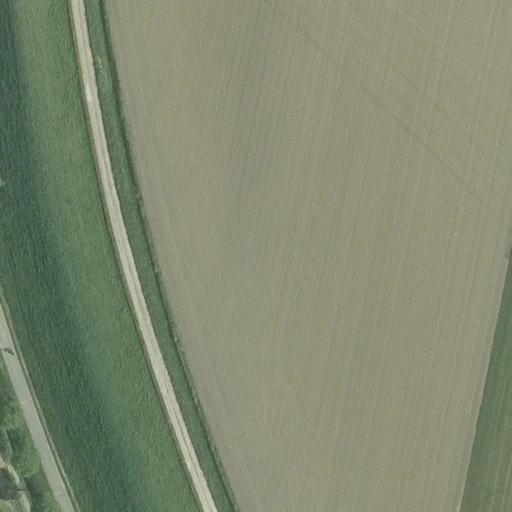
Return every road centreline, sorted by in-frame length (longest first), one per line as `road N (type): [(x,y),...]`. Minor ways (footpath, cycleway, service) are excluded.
road 1 (unclassified): [(211,511),(123,250),(76,0)]
road 2 (unclassified): [(66,511),(0,321)]
